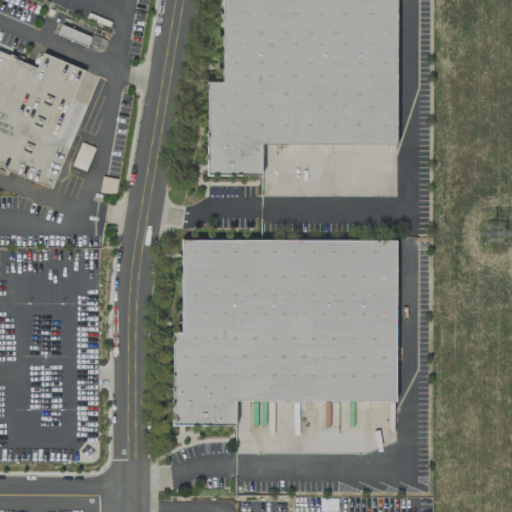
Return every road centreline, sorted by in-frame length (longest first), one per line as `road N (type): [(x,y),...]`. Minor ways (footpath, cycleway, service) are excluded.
road 1 (residential): [(180,0),(135,285),(132,511)]
road 2 (residential): [(0,496),(132,497)]
